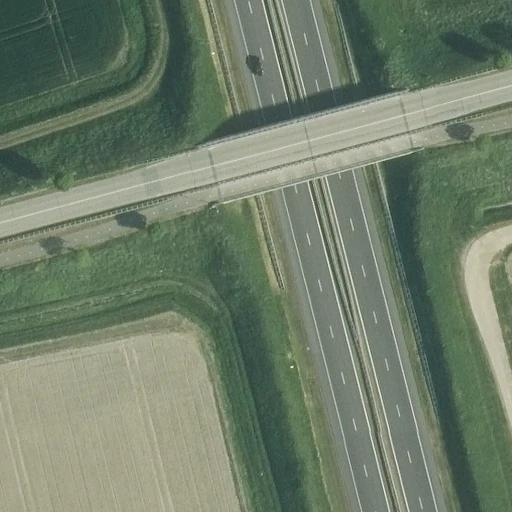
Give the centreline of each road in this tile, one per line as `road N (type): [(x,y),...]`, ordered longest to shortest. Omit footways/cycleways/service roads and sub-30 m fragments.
road 1 (tertiary): [(0,224),(511,86)]
road 2 (trunk): [(240,0),(369,511)]
road 3 (trunk): [(428,511),(302,0)]
